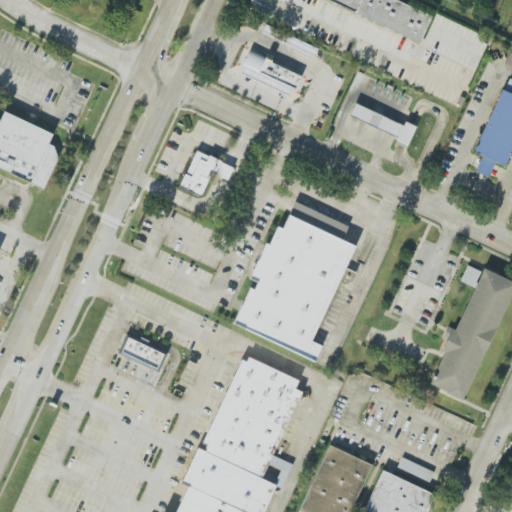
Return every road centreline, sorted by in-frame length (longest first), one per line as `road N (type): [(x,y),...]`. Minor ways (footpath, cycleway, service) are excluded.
road 1 (secondary): [(0,454),(214,0)]
road 2 (secondary): [(169,0),(0,369)]
road 3 (residential): [(175,85),(476,225)]
road 4 (residential): [(476,225),(511,241),(504,420),(459,511)]
road 5 (residential): [(5,0),(137,69)]
